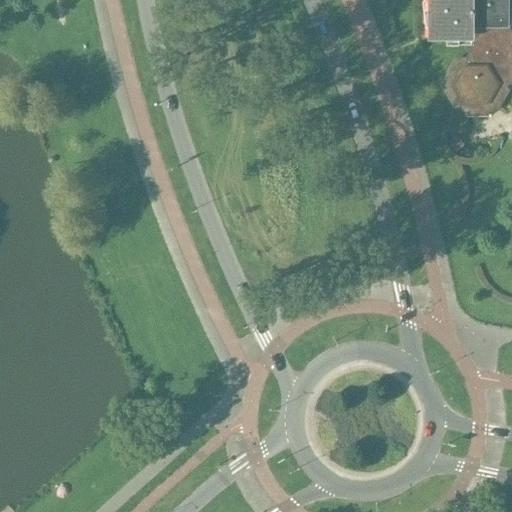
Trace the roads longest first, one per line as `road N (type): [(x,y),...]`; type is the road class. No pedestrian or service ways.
road 1 (secondary): [(142,0),(208,226),(297,405)]
road 2 (secondary): [(410,369),(405,314),(376,201),(336,64),(307,0)]
road 3 (secondary): [(410,369),(378,354),(343,356),(314,375),(297,405)]
road 4 (secondary): [(295,427),(185,511)]
